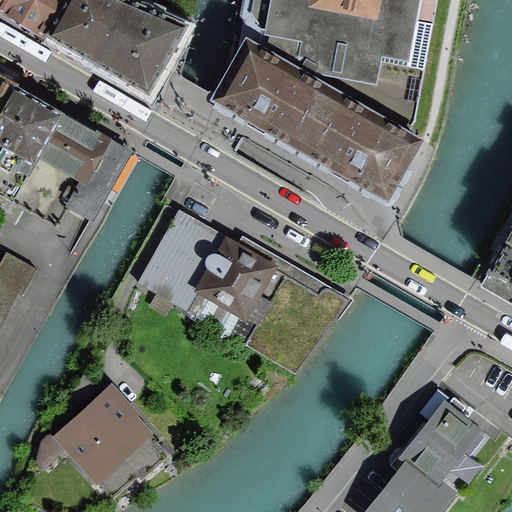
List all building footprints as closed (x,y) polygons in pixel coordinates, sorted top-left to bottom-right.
[(0,0),(0,3),(48,29),(63,0),(0,0)] [(66,0),(45,38),(94,65),(130,0),(66,0)] [(131,0),(130,0),(94,65),(145,93),(184,23),(131,0)] [(241,0),(239,12),(247,26),(296,55),(415,125),(437,0),(241,0)] [(247,26),(235,45),(284,73),(296,55),(247,26)] [(235,45),(223,65),(273,93),(284,73),(235,45)] [(415,125),(296,55),(284,73),(273,93),(253,128),(390,209),(414,169),(404,163),(424,130),(415,125)] [(20,73),(0,62),(0,108),(19,76),(20,73)] [(273,93),(223,65),(210,89),(218,94),(212,105),(253,128),(273,93)] [(65,101),(19,76),(0,108),(0,203),(9,208),(14,199),(57,222),(69,201),(59,195),(69,176),(74,179),(79,172),(38,149),(63,105),(65,101)] [(111,131),(63,105),(38,149),(79,172),(74,179),(69,176),(59,195),(69,201),(94,215),(132,147),(109,135),(111,131)] [(294,373),(350,299),(325,285),(320,295),(287,275),(286,269),(258,253),(254,255),(253,256),(178,213),(138,282),(195,315),(197,326),(209,323),(217,328),(220,339),(231,336),(294,373)] [(511,218),(488,264),(490,265),(480,284),(511,300),(511,218)] [(4,250),(0,257),(0,328),(19,291),(23,293),(37,267),(4,250)] [(100,390),(83,371),(70,395),(81,407),(100,390)] [(252,377),(243,387),(253,396),(262,386),(252,377)] [(81,407),(52,433),(49,430),(40,439),(36,459),(44,467),(65,448),(110,497),(136,474),(141,479),(174,450),(111,380),(100,390),(81,407)] [(467,405),(453,394),(449,398),(444,394),(398,452),(404,457),(359,511),(437,511),(457,487),(449,480),(464,461),(467,464),(492,432),(464,410),(467,405)]
